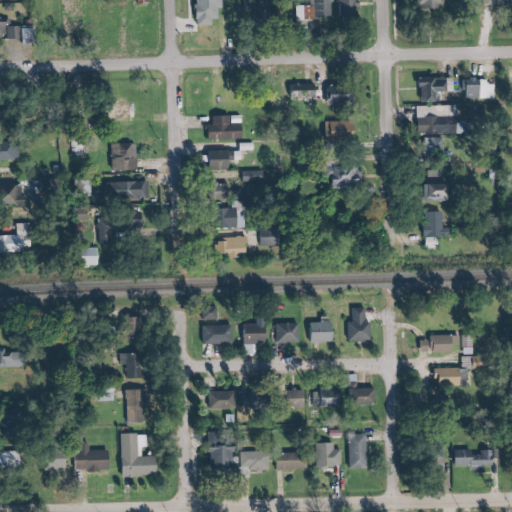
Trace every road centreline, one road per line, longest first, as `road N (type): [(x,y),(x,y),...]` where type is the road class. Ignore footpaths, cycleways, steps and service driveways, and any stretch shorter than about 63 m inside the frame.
road 1 (residential): [(511,51),(0,65)]
road 2 (residential): [(0,511),(511,499)]
road 3 (residential): [(182,257),(170,0)]
road 4 (residential): [(396,231),(392,0)]
road 5 (residential): [(393,367),(187,366)]
road 6 (residential): [(188,511),(187,366)]
road 7 (residential): [(393,511),(393,367)]
